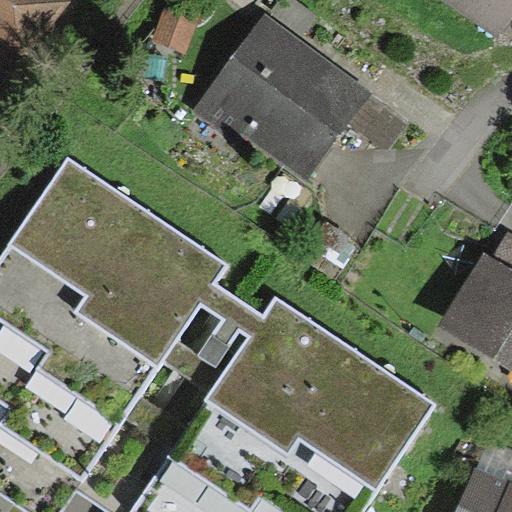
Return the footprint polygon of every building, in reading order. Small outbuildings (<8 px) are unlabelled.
[(0,0),(0,84),(10,93),(69,16),(71,0),(0,0)] [(511,10),(511,0),(441,0),(498,35),(511,10)] [(378,89),(266,10),(197,106),(308,186),(378,89)] [(227,266),(60,156),(0,246),(0,502),(15,511),(361,511),(434,404),(277,300),(263,321),(213,288),(227,266)] [(511,254),(489,241),(436,328),(511,373),(511,254)] [(511,511),(511,478),(476,463),(453,511),(511,511)]
